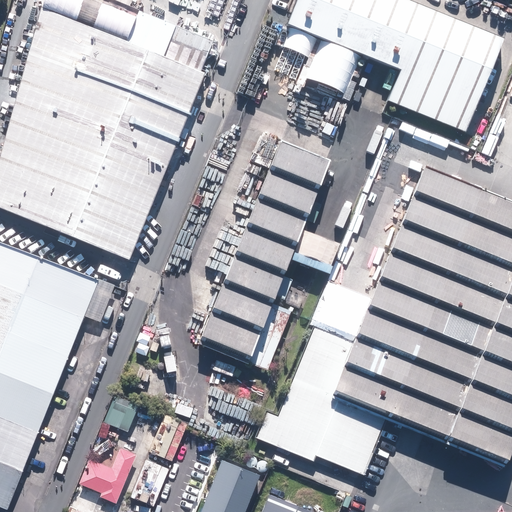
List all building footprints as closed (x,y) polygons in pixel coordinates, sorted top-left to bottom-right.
[(503,33),(416,0),(300,0),(290,28),(401,72),(388,105),(463,134),(503,33)] [(0,154),(0,212),(128,264),(207,76),(127,45),(38,10),(0,154)] [(303,105),(296,125),(335,138),(342,118),(303,105)] [(329,162),(282,144),(204,345),(250,363),(329,162)] [(511,449),(511,203),(425,169),(356,346),(336,396),(389,417),(507,462),(511,449)] [(0,511),(4,511),(84,290),(0,259),(0,511)] [(356,346),(314,330),(269,447),(363,484),(389,417),(336,396),(356,346)] [(127,433),(137,406),(112,396),(101,423),(127,433)] [(77,483),(100,493),(99,497),(114,503),(135,455),(119,449),(111,469),(87,459),(77,483)] [(170,469),(145,459),(129,497),(154,507),(170,469)] [(216,459),(194,511),(243,511),(258,475),(216,459)]
